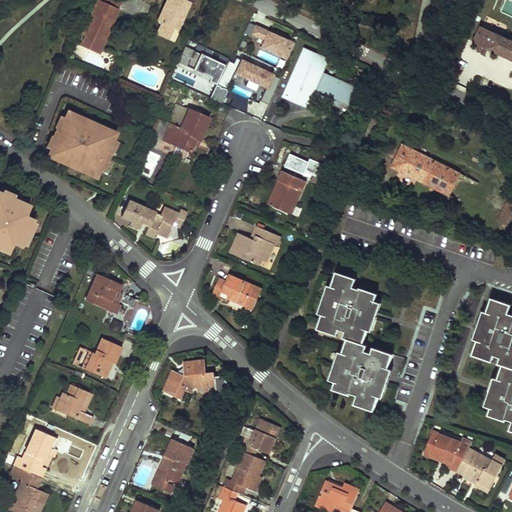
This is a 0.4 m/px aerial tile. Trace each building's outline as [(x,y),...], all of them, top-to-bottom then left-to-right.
[(98,53),(117,10),(105,4),(106,0),(98,0),(92,13),(89,11),(87,16),(88,17),(88,19),(89,20),(79,44),(98,53)] [(117,10),(120,2),(115,0),(106,0),(105,4),(117,10)] [(189,3),(181,0),(165,0),(155,22),(160,23),(154,35),(166,40),(172,29),(176,19),(181,21),(189,3)] [(181,21),(176,19),(172,29),(176,31),(181,21)] [(294,43),(249,23),(244,34),(251,37),(252,34),(267,41),(263,48),(287,59),(294,43)] [(511,41),(482,27),(475,42),(511,58),(511,41)] [(225,66),(184,48),(175,67),(217,86),(225,66)] [(328,60),(303,49),(282,98),(307,109),(312,97),(315,91),(318,84),(320,85),(316,92),(341,103),(351,107),(359,89),(324,74),(321,81),(319,81),(328,60)] [(232,65),(227,62),(217,86),(225,89),(233,71),(266,86),(259,101),(268,105),(281,78),(235,58),(232,65)] [(339,108),(341,103),(316,92),(315,91),(312,97),(339,108)] [(257,113),(259,104),(250,102),(249,111),(257,113)] [(188,111),(179,106),(162,141),(191,154),(194,146),(197,141),(199,142),(209,119),(189,110),(188,111)] [(52,147),(49,155),(97,176),(100,168),(113,139),(116,132),(68,111),(65,118),(52,147)] [(61,116),(48,145),(52,147),(65,118),(61,116)] [(117,141),(113,139),(100,168),(104,170),(117,141)] [(471,180),(402,145),(391,167),(460,202),(471,180)] [(308,166),(290,158),(286,168),(305,176),(306,173),(323,181),(328,170),(310,162),(308,166)] [(270,206),(286,213),(290,204),(296,207),(307,182),(297,178),(283,172),(275,191),(276,191),(270,206)] [(1,190),(0,192),(0,193),(10,198),(12,194),(1,190)] [(0,250),(7,253),(11,244),(19,248),(32,218),(25,215),(29,206),(10,198),(0,193),(0,250)] [(498,220),(511,226),(511,196),(510,195),(498,220)] [(174,226),(181,229),(187,215),(180,211),(178,216),(164,210),(160,218),(160,219),(162,220),(160,225),(152,222),(155,215),(128,202),(121,217),(131,222),(130,225),(140,230),(143,224),(150,227),(147,235),(154,239),(156,235),(158,230),(169,236),(174,226)] [(290,204),(286,213),(292,216),(296,207),(290,204)] [(160,218),(155,215),(152,222),(160,225),(162,220),(160,219),(160,218)] [(231,254),(257,265),(260,260),(265,262),(273,245),(276,246),(280,237),(256,227),(252,235),(255,236),(254,240),(251,239),(239,235),(231,254)] [(168,240),(169,236),(158,230),(156,235),(168,240)] [(356,276),(337,269),(317,325),(337,332),(339,326),(345,328),(343,334),(347,335),(362,341),(377,298),(375,297),(377,291),(360,285),(359,286),(353,284),(356,276)] [(100,275),(97,282),(116,291),(119,292),(122,285),(100,275)] [(211,295),(218,299),(219,296),(227,299),(251,310),(260,290),(228,275),(225,282),(218,279),(211,295)] [(85,300),(107,310),(112,301),(116,291),(97,282),(94,281),(85,300)] [(510,305),(490,299),(472,355),(492,362),(493,356),(500,358),(498,364),(502,365),(511,368),(511,314),(507,313),(510,305)] [(373,407),(392,351),(373,344),(371,350),(364,348),(366,342),(362,341),(347,335),(332,378),(335,379),(332,386),(350,392),(350,390),(357,393),(354,401),(373,407)] [(82,371),(103,380),(108,368),(106,368),(108,363),(114,365),(120,349),(98,341),(92,356),(89,354),(82,371)] [(80,370),(82,371),(89,354),(86,353),(80,370)] [(164,390),(181,398),(185,389),(191,393),(192,388),(199,388),(199,392),(216,391),(216,396),(236,393),(226,375),(217,376),(217,371),(206,371),(204,359),(184,362),(185,370),(183,373),(173,369),(164,390)] [(103,380),(107,381),(114,365),(108,363),(106,368),(108,368),(103,380)] [(511,430),(511,368),(502,365),(488,408),(491,409),(488,415),(506,421),(506,419),(511,421),(509,430),(511,430)] [(72,419),(87,425),(90,418),(82,414),(78,412),(81,404),(86,406),(90,395),(69,386),(65,395),(60,394),(57,399),(53,411),(62,415),(64,411),(73,415),(72,419)] [(82,414),(86,406),(81,404),(78,412),(82,414)] [(248,436),(242,449),(256,455),(259,448),(271,453),(283,426),(263,417),(254,439),(248,436)] [(16,469),(27,474),(32,465),(39,468),(44,455),(47,450),(50,452),(56,438),(34,429),(21,458),(17,457),(12,467),(16,469)] [(462,443),(433,432),(424,454),(460,467),(470,449),(473,443),(463,439),(462,443)] [(162,480),(176,487),(193,449),(173,440),(166,456),(171,458),(165,472),(160,470),(156,478),(162,480)] [(242,449),(226,486),(241,493),(249,496),(252,489),(257,491),(264,476),(261,475),(267,461),(256,455),(242,449)] [(476,484),(489,491),(506,460),(496,455),(493,461),(470,449),(460,467),(458,471),(477,482),(476,484)] [(54,453),(50,452),(47,450),(44,455),(51,458),(54,453)] [(166,456),(160,470),(165,472),(171,458),(166,456)] [(36,478),(39,479),(43,470),(39,468),(32,465),(27,474),(36,478)] [(8,477),(12,479),(16,469),(12,467),(8,477)] [(11,511),(37,511),(44,496),(34,491),(32,490),(36,478),(27,474),(16,469),(12,479),(19,482),(24,484),(11,511)] [(350,511),(352,508),(359,489),(344,483),(342,488),(326,481),(316,506),(331,511),(333,511),(336,507),(347,511),(350,511)] [(6,511),(7,511),(11,511),(24,484),(19,482),(6,511)] [(221,511),(246,511),(250,504),(238,499),(241,493),(226,486),(220,498),(226,501),(221,511)] [(402,511),(385,502),(378,511),(402,511)] [(157,511),(158,511),(141,503),(136,511),(157,511)]
